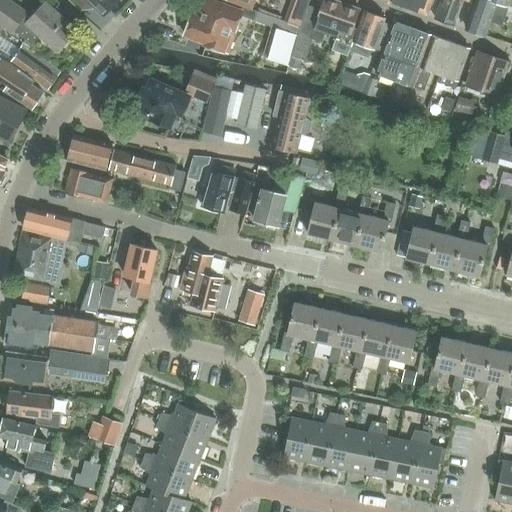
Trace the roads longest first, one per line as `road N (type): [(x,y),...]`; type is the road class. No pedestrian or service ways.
road 1 (residential): [(14,191),(511,313)]
road 2 (residential): [(14,191),(60,111),(158,0)]
road 3 (residential): [(365,511),(237,485)]
